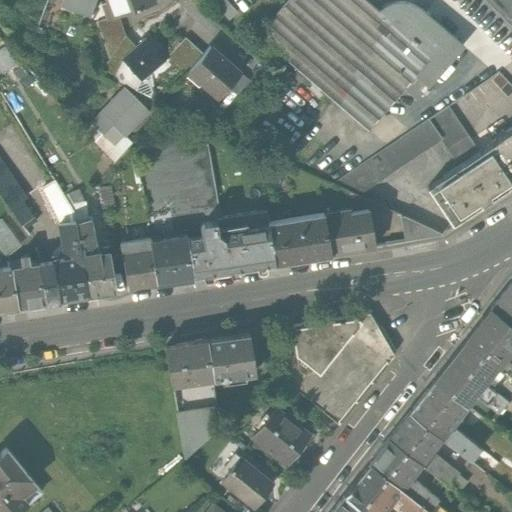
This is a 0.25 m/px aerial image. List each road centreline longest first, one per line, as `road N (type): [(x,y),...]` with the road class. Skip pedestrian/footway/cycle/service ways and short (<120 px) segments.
road 1 (secondary): [(431,274),(0,345)]
road 2 (residential): [(303,511),(430,345),(431,274)]
